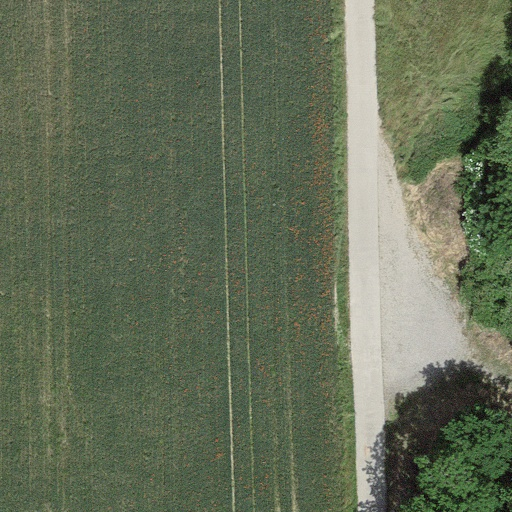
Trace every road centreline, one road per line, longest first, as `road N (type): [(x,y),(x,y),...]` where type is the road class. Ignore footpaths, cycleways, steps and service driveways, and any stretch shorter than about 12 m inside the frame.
road 1 (track): [(360,0),(371,511)]
road 2 (track): [(368,284),(511,378)]
